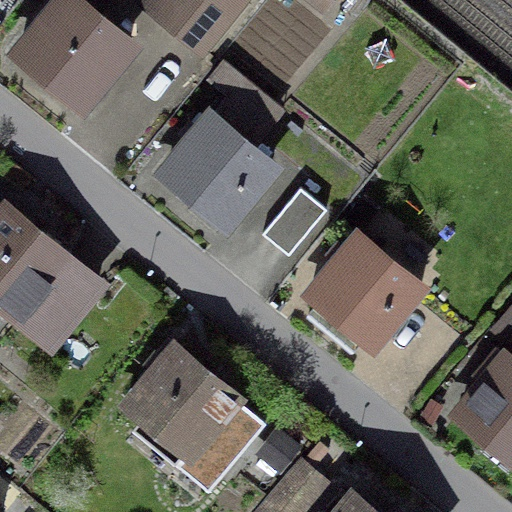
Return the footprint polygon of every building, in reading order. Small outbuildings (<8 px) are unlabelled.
[(20,48),(82,100),(129,43),(90,10),(97,0),(44,0),(35,11),(43,18),(20,48)] [(161,0),(156,7),(203,45),(239,0),(161,0)] [(224,59),(209,77),(228,92),(254,113),(237,134),(252,146),(283,108),(224,59)] [(226,218),(272,162),(252,146),(237,134),(254,113),(228,92),(200,127),(192,120),(182,131),(191,138),(166,168),(226,218)] [(288,253),(326,206),(300,185),(262,231),(288,253)] [(0,296),(51,339),(97,281),(0,201),(0,296)] [(419,282),(358,233),(347,247),(339,240),(329,252),(337,259),(313,289),(321,296),(308,312),(351,347),(365,331),(373,338),(419,282)] [(129,400),(189,449),(235,394),(176,344),(164,357),(155,350),(145,362),(154,370),(129,400)] [(482,381),(459,410),(511,452),(511,359),(497,348),(474,375),(482,381)] [(258,511),(297,511),(327,477),(303,458),(258,511)] [(379,511),(353,491),(335,511),(379,511)]
